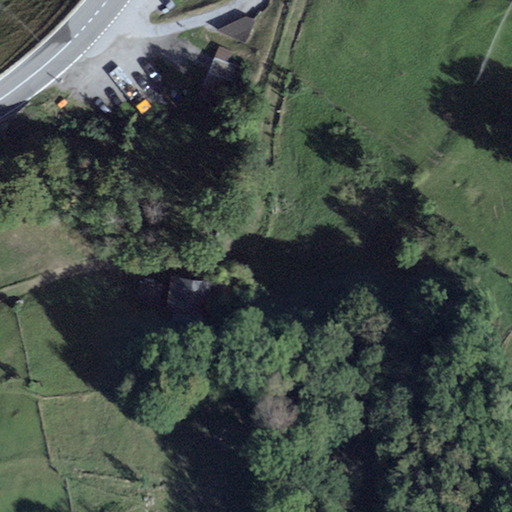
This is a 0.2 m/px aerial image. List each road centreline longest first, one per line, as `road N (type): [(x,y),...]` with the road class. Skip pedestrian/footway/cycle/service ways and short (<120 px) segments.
road 1 (track): [(295,0),(235,229),(170,258),(113,261),(0,293)]
road 2 (secondary): [(106,0),(0,97)]
